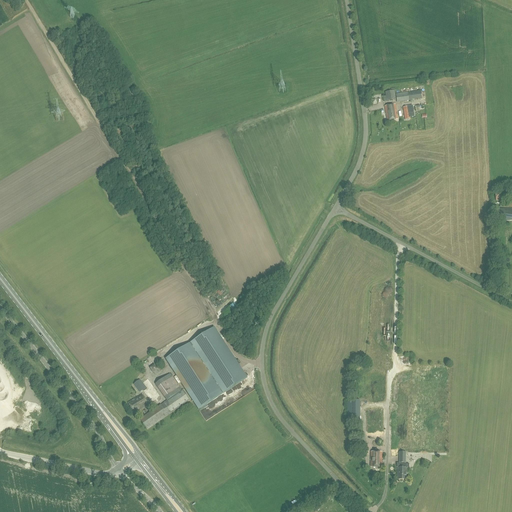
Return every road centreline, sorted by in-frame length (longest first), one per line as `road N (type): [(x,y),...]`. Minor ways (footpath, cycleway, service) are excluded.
road 1 (track): [(24,0),(239,358),(261,362)]
road 2 (unclassified): [(367,511),(283,422),(262,372),(267,326),(335,207)]
road 3 (unclassified): [(160,511),(119,471),(94,425),(0,307)]
road 4 (unclassified): [(335,207),(358,164),(365,127),(345,0)]
road 5 (unclassified): [(511,302),(335,207)]
